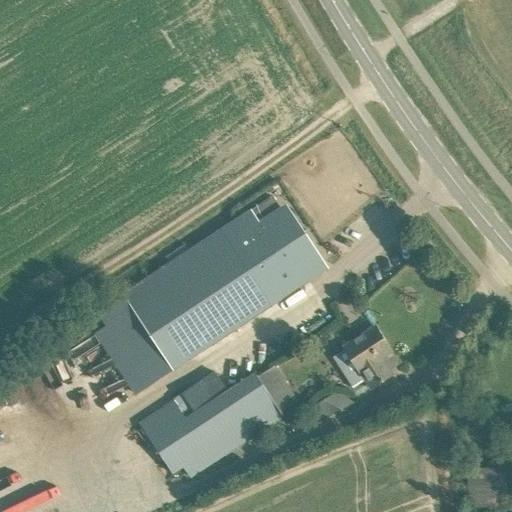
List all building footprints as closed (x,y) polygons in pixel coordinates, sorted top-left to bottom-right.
[(97,336),(137,394),(323,272),(273,196),(256,207),(98,311),(110,328),(97,336)] [(352,312),(364,325),(377,313),(365,300),(352,312)] [(376,326),(344,347),(358,368),(345,377),(353,389),(366,380),(371,388),(393,374),(386,363),(384,364),(380,359),(392,351),(376,326)] [(175,401),(140,424),(173,473),(205,451),(212,462),(284,415),(281,411),(256,373),(187,419),(175,401)] [(511,461),(511,430),(511,431),(511,432),(511,434),(504,439),(506,444),(503,446),(511,462),(511,461)] [(64,432),(35,444),(40,455),(57,448),(78,500),(90,495),(64,432)] [(505,466),(476,467),(478,507),(502,507),(502,491),(506,491),(505,466)]
